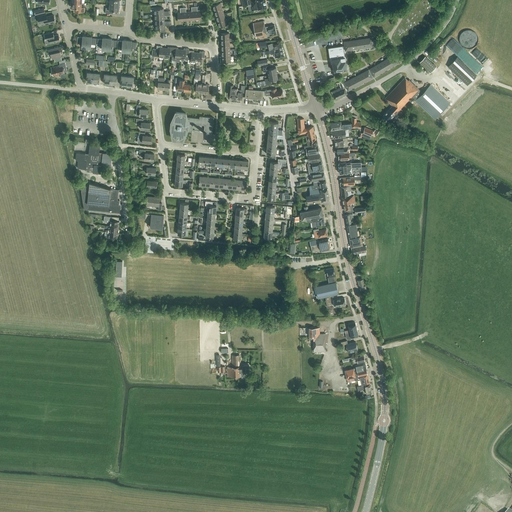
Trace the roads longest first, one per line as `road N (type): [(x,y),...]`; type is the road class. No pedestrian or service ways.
road 1 (secondary): [(384,417),(380,370),(315,108)]
road 2 (unclassified): [(315,108),(404,66),(456,0)]
road 3 (residential): [(160,145),(169,192),(251,199),(255,154)]
road 4 (residential): [(215,104),(210,47),(128,32)]
